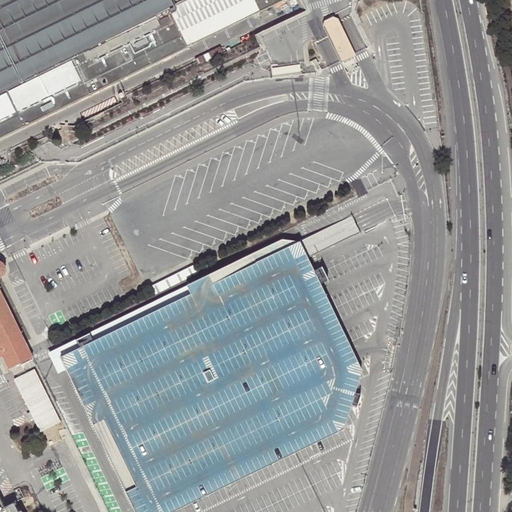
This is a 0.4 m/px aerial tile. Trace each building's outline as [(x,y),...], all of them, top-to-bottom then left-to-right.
[(0,0),(0,138),(187,47),(169,10),(188,0),(253,0),(260,12),(284,0),(0,0)] [(187,47),(260,12),(253,0),(188,0),(169,10),(187,47)] [(329,21),(325,23),(323,29),(339,62),(341,66),(357,58),(355,53),(339,21),(334,19),(329,21)] [(195,58),(198,65),(223,52),(220,46),(195,58)] [(299,66),(271,70),(272,77),(300,73),(299,66)] [(307,258),(303,250),(299,242),(288,239),(281,237),(185,282),(189,291),(59,354),(59,356),(67,373),(70,380),(83,407),(99,438),(116,473),(132,505),(135,511),(171,511),(173,511),(342,429),(343,429),(361,371),(354,355),(340,326),(322,291),(310,263),(307,258)] [(0,358),(2,357),(8,369),(32,357),(10,311),(0,289),(0,278),(4,276),(5,275),(6,273),(6,271),(7,270),(6,268),(6,266),(5,264),(4,263),(2,262),(0,261),(0,260),(0,358)] [(150,286),(154,295),(199,273),(195,264),(150,286)] [(35,363),(33,359),(20,364),(22,368),(24,371),(36,365),(35,363)] [(13,380),(39,432),(58,423),(33,370),(13,380)] [(0,511),(20,511),(20,510),(18,511),(14,502),(3,507),(0,499),(0,511)]
